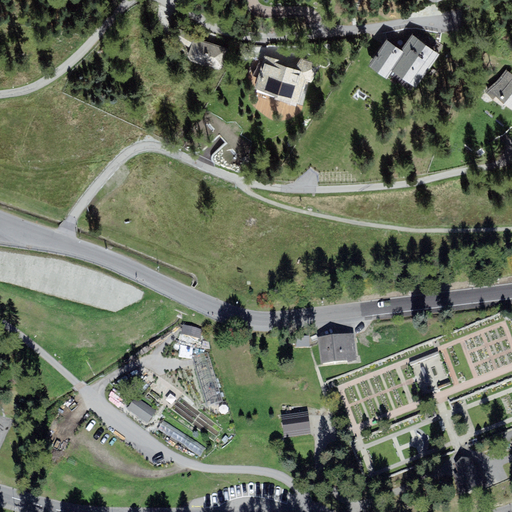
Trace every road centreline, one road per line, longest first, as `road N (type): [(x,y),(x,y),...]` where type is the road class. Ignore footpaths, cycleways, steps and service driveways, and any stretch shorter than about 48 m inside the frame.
road 1 (residential): [(511,154),(365,189),(292,191),(141,148),(110,169),(60,240)]
road 2 (residential): [(511,293),(263,320),(60,240)]
road 3 (residential): [(448,21),(250,36),(201,21),(170,0)]
road 4 (residential): [(131,0),(48,80),(0,94)]
